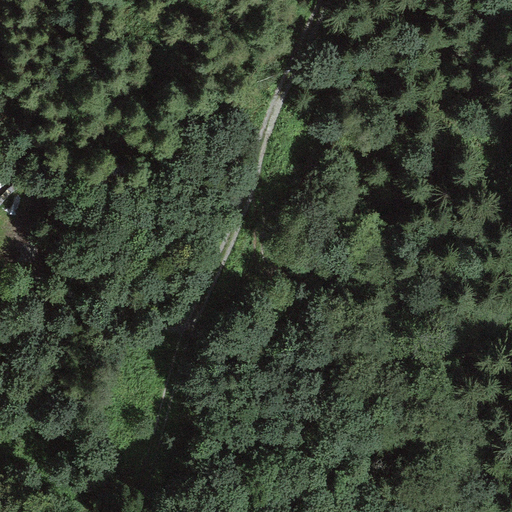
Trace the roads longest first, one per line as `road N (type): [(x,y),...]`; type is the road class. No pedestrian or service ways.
road 1 (track): [(131,511),(190,328),(281,91),(326,0)]
road 2 (track): [(259,152),(263,340),(230,511)]
